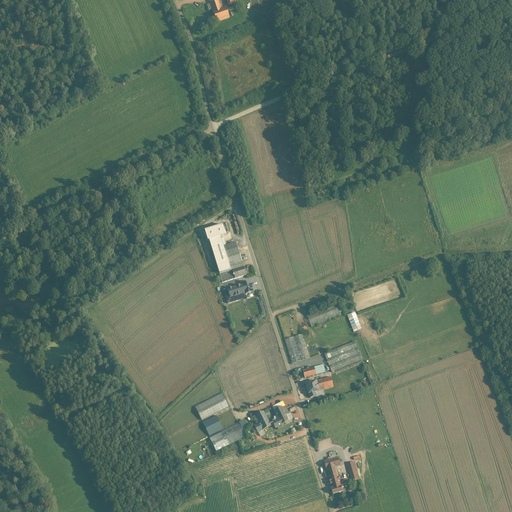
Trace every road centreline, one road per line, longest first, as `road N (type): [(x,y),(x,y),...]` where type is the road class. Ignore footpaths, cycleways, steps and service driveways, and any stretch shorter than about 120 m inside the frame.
road 1 (unclassified): [(174,0),(333,511)]
road 2 (track): [(511,7),(211,128)]
road 3 (track): [(0,240),(211,128)]
road 4 (track): [(236,206),(85,310)]
